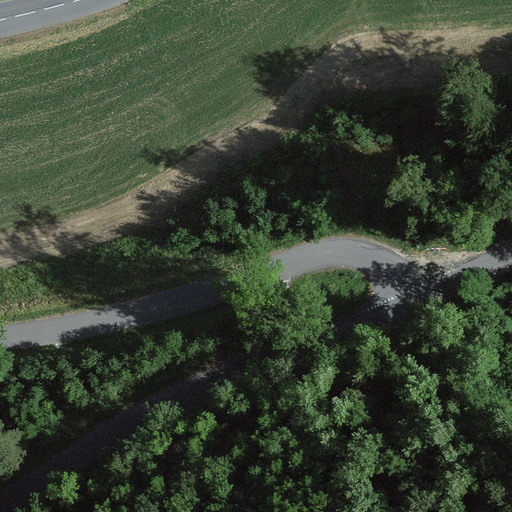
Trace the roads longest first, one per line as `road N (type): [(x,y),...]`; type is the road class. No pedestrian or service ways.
road 1 (tertiary): [(6,511),(201,390),(337,343),(415,303)]
road 2 (tertiary): [(415,303),(383,265),(333,251),(134,317),(0,339)]
